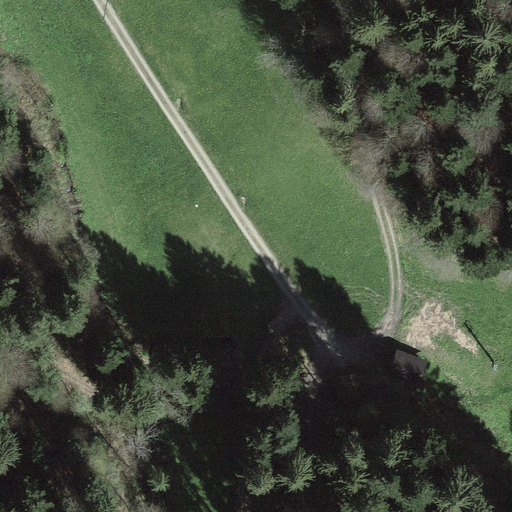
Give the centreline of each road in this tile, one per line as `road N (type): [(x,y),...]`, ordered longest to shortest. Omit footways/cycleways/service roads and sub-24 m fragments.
road 1 (track): [(324,335),(350,349),(363,346),(378,338),(395,309),(394,258),(368,124),(368,37),(379,0)]
road 2 (track): [(103,0),(324,335)]
road 3 (track): [(300,307),(270,352),(244,511)]
road 4 (track): [(370,511),(314,466),(303,440),(324,335)]
